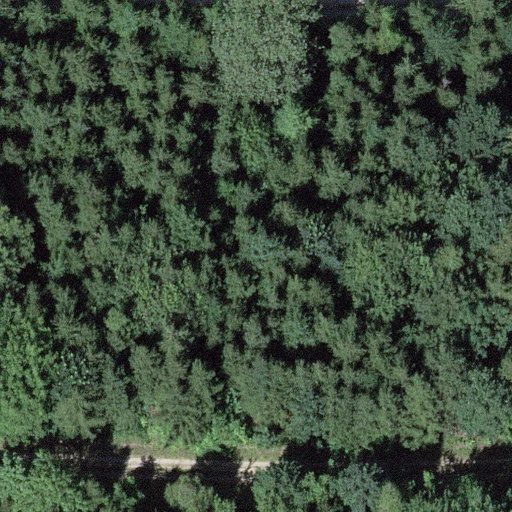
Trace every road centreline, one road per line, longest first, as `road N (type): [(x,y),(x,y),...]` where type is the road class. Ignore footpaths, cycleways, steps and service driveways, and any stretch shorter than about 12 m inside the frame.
road 1 (track): [(0,463),(511,459)]
road 2 (track): [(79,0),(213,10),(511,5)]
